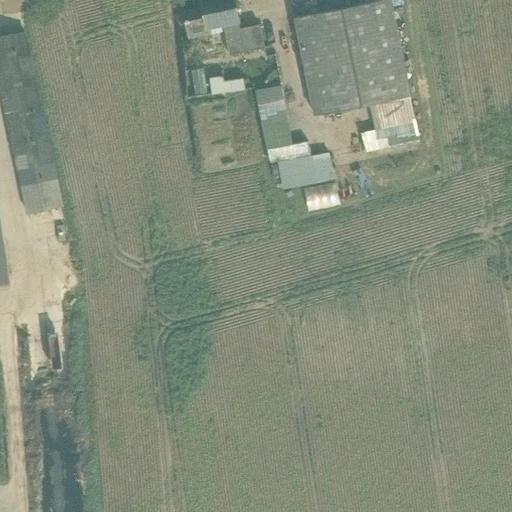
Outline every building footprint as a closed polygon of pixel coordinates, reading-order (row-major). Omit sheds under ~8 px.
[(229,56),(264,49),(259,25),(239,29),(233,0),(201,0),(203,9),(184,13),(189,37),(209,33),(208,28),(222,25),(229,56)] [(378,0),(294,17),(314,116),(374,104),(379,129),(413,123),(389,0),(378,0)] [(0,36),(0,83),(13,147),(28,214),(59,208),(24,32),(0,36)] [(221,80),(210,82),(212,93),(223,91),(221,80)] [(255,91),(267,150),(293,145),(281,86),(255,91)] [(318,194),(307,195),(308,209),(339,206),(337,188),(318,189),(318,194)] [(0,227),(0,284),(9,283),(0,227)]
